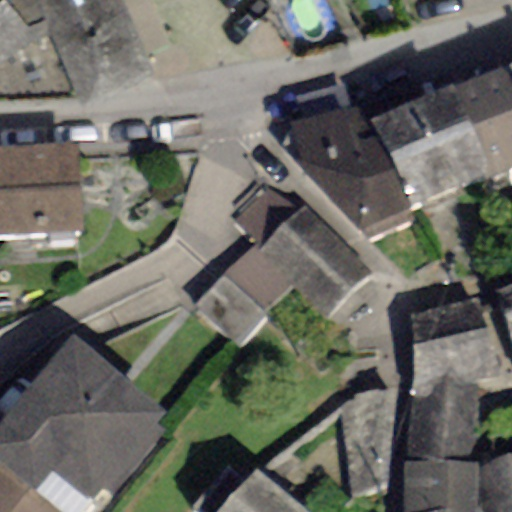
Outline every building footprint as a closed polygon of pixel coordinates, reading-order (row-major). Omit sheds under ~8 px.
[(118,0),(0,0),(0,90),(106,85),(144,64),(118,0)] [(511,79),(505,65),(450,85),(471,134),(511,115),(511,79)] [(450,85),(369,119),(390,168),(471,134),(450,85)] [(409,214),(390,168),(369,119),(360,105),(289,124),(297,166),(365,240),(412,221),(409,214)] [(511,168),(511,115),(471,134),(490,178),(511,168)] [(471,134),(390,168),(409,214),(490,178),(471,134)] [(0,259),(79,256),(75,163),(0,166),(0,259)] [(377,285),(305,212),(268,189),(234,225),(261,248),(255,252),(224,279),(192,314),(239,352),(266,321),(262,317),(292,292),(332,329),(377,285)] [(511,312),(499,318),(511,350),(511,312)] [(507,391),(485,319),(415,340),(406,470),(480,471),(480,392),(507,391)] [(0,511),(91,511),(157,435),(73,365),(0,452),(0,511)] [(511,511),(511,466),(485,473),(492,511),(511,511)] [(482,511),(480,471),(406,470),(403,511),(482,511)] [(285,511),(253,483),(226,511),(285,511)]
